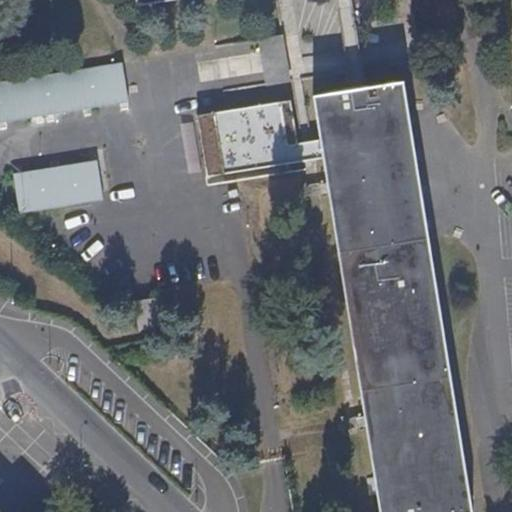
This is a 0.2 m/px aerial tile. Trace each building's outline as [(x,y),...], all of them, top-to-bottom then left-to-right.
[(0,120),(129,101),(123,64),(0,82),(0,120)] [(471,511),(402,82),(316,97),(383,511),(471,511)] [(305,163),(295,101),(200,116),(210,178),(305,163)] [(103,198),(97,159),(14,171),(20,211),(103,198)] [(162,325),(157,298),(135,302),(139,329),(162,325)]
